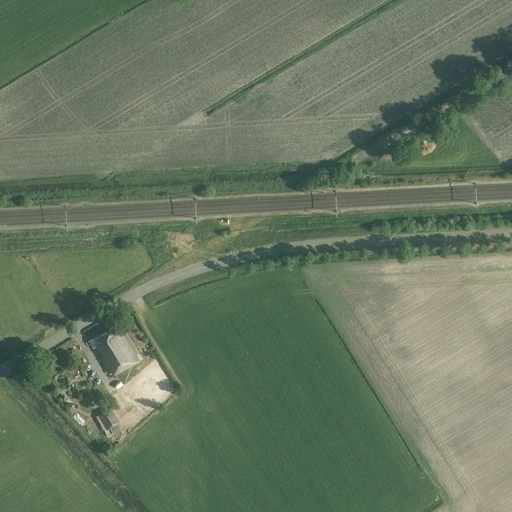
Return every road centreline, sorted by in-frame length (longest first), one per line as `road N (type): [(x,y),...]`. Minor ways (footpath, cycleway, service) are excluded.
road 1 (tertiary): [(0,371),(145,288),(217,264),(299,247),(511,234)]
road 2 (unclassified): [(346,164),(511,65)]
